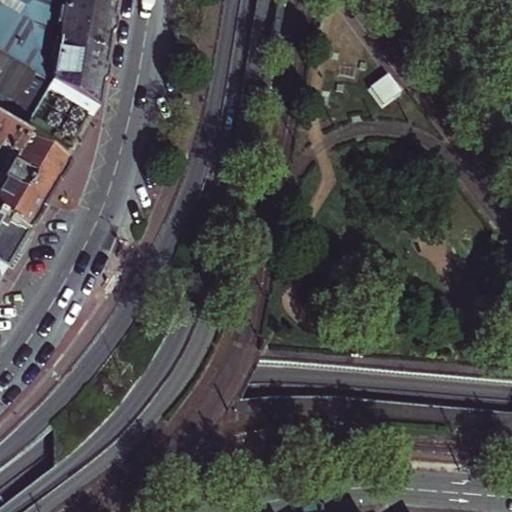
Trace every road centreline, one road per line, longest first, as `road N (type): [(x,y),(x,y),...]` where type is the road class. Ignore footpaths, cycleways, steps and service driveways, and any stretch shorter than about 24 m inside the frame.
road 1 (primary): [(8,511),(100,439),(146,389),(177,337),(201,266),(248,0)]
road 2 (secondary): [(34,511),(132,437),(203,339),(222,278),(269,0)]
road 3 (primary): [(511,390),(296,371),(212,376),(83,420),(0,478)]
road 4 (primary): [(0,496),(86,438),(208,395),(322,389),(511,406)]
road 5 (primary): [(233,0),(209,133),(164,248),(87,369),(0,456)]
road 6 (tertiary): [(149,0),(108,195),(51,306),(0,371)]
road 7 (tertiary): [(197,511),(317,488),(511,495)]
road 8 (secondary): [(387,0),(511,163)]
road 9 (secondary): [(511,110),(426,0)]
